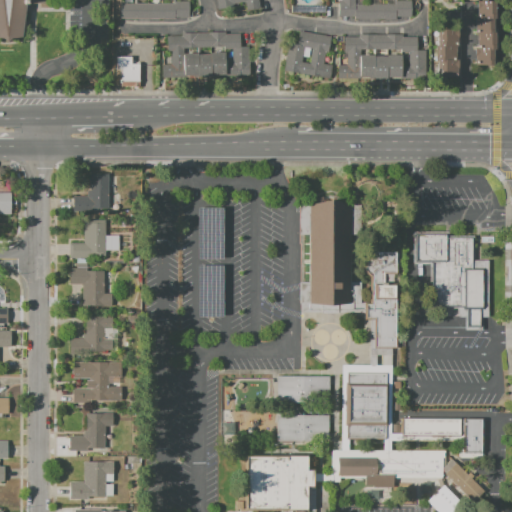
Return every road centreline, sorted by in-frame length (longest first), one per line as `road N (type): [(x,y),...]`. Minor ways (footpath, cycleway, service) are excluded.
road 1 (residential): [(38,259),(38,511)]
road 2 (primary): [(511,112),(269,110)]
road 3 (primary): [(37,150),(278,150)]
road 4 (primary): [(278,150),(511,147)]
road 5 (residential): [(38,114),(38,259)]
